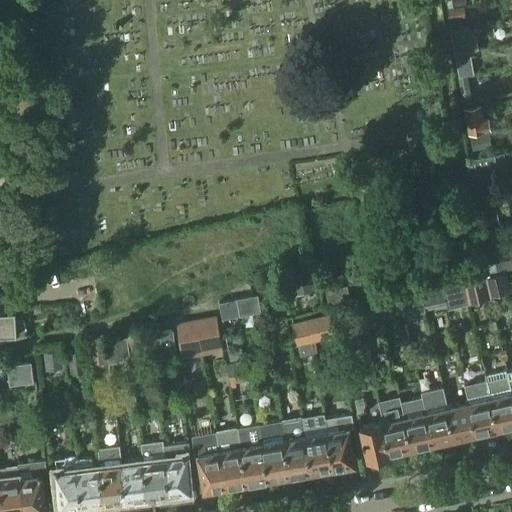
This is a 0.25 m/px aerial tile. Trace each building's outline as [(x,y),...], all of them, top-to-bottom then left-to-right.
[(450,10),(451,17),(465,14),(463,7),(450,10)] [(478,48),(477,40),(470,41),(468,28),(452,31),(455,52),(478,48)] [(464,51),(456,53),(460,76),(468,74),(464,51)] [(468,74),(460,76),(462,87),(470,86),(468,74)] [(491,130),(489,119),(484,119),(481,106),(465,109),(470,134),(491,130)] [(492,145),(490,134),(471,137),(473,149),(492,145)] [(474,157),(478,179),(499,175),(495,153),(474,157)] [(478,181),(481,196),(494,194),(492,179),(478,181)] [(481,225),(499,222),(497,209),(479,212),(481,225)] [(491,273),(511,269),(511,253),(488,257),(491,273)] [(312,282),(310,270),(292,273),(294,285),(312,282)] [(489,294),(510,289),(506,272),(485,276),(489,294)] [(469,301),(490,297),(489,294),(485,276),(464,282),(469,301)] [(444,287),(447,301),(449,308),(469,303),(469,301),(464,282),(444,287)] [(351,300),(348,283),(326,288),(330,305),(351,300)] [(422,292),(425,306),(447,301),(444,287),(422,292)] [(399,297),(403,315),(426,310),(425,306),(422,292),(399,297)] [(258,294),(237,298),(240,315),(261,311),(258,294)] [(378,302),(381,316),(397,312),(394,298),(378,302)] [(374,303),(360,306),(363,318),(377,315),(374,303)] [(0,342),(27,336),(23,318),(16,318),(16,309),(0,309),(0,342)] [(331,313),(312,317),(291,323),(296,340),(297,345),(300,345),(313,341),(318,340),(336,336),(331,313)] [(197,319),(201,342),(221,339),(217,315),(197,319)] [(179,328),(182,346),(201,342),(197,319),(178,322),(179,328)] [(127,328),(128,336),(128,341),(141,339),(139,326),(127,328)] [(160,330),(149,331),(151,345),(161,344),(163,354),(175,353),(172,329),(160,331),(160,330)] [(90,362),(108,360),(105,335),(87,337),(90,362)] [(131,359),(128,341),(128,336),(106,339),(109,362),(131,359)] [(300,345),(302,354),(315,352),(313,341),(300,345)] [(230,359),(244,357),(242,346),(228,348),(230,359)] [(60,349),(42,351),(45,371),(62,369),(60,349)] [(82,349),(67,351),(70,371),(84,369),(82,349)] [(248,358),(227,361),(229,372),(249,368),(248,358)] [(31,361),(9,363),(12,384),(34,381),(31,361)] [(491,396),(498,428),(506,427),(508,428),(511,427),(511,391),(507,370),(486,375),(491,396)] [(378,401),(383,421),(390,452),(393,451),(397,453),(401,452),(402,450),(412,448),(405,416),(402,403),(400,396),(378,401)] [(489,431),(498,428),(491,396),(469,401),(476,432),(479,431),(483,434),(487,433),(489,431)] [(363,399),(356,401),(359,413),(366,411),(363,399)] [(473,433),(476,432),(469,401),(447,406),(455,438),(462,437),(465,438),(470,437),(473,433)] [(446,440),(455,438),(447,406),(426,411),(433,442),(436,441),(440,444),(444,443),(446,440)] [(430,443),(433,442),(426,411),(405,416),(412,448),(419,446),(422,448),(428,447),(430,443)] [(350,467),(353,463),(354,463),(348,427),(355,426),(352,412),(325,417),(334,467),(335,467),(337,469),(350,467)] [(315,470),(319,472),(323,471),(325,468),(334,467),(325,417),(325,413),(303,416),(312,470),(315,470)] [(291,474),(299,473),(302,475),(307,474),(309,471),(312,470),(303,416),(282,419),(285,438),(291,474)] [(279,479),(282,476),(291,474),(285,438),(282,419),(260,423),(269,478),(272,477),(276,480),(279,479)] [(369,458),(376,456),(379,458),(385,456),(387,453),(390,452),(383,421),(361,426),(369,458)] [(263,482),(266,478),(269,478),(260,423),(260,422),(238,426),(240,435),(242,446),(248,482),(256,480),(259,483),(263,482)] [(217,430),(218,437),(226,485),(229,484),(233,487),(236,486),(238,483),(248,482),(242,446),(240,435),(238,426),(217,430)] [(223,485),(226,485),(218,437),(217,430),(193,434),(196,454),(200,453),(206,488),(208,488),(211,491),(221,489),(223,485)] [(165,458),(170,494),(173,493),(177,496),(186,495),(189,491),(191,491),(186,454),(189,454),(188,439),(164,442),(165,458)] [(167,494),(170,494),(165,458),(164,442),(163,440),(142,442),(144,460),(149,497),(156,495),(159,498),(165,497),(167,494)] [(105,502),(113,501),(115,504),(121,503),(124,499),(127,499),(122,463),(120,445),(98,447),(100,465),(105,502)] [(56,458),(62,507),(64,507),(67,509),(77,508),(80,505),(83,504),(77,458),(77,455),(65,456),(66,457),(56,458)] [(86,504),(90,507),(93,506),(95,503),(105,502),(100,465),(93,466),(92,456),(77,458),(83,504),(86,504)] [(20,465),(26,511),(29,511),(42,511),(45,509),(47,509),(42,472),(47,472),(45,459),(19,462),(20,465)] [(139,497),(149,497),(144,460),(122,463),(127,499),(130,499),(133,501),(137,501),(139,497)] [(0,466),(0,487),(3,511),(25,511),(26,511),(20,465),(0,466)]
